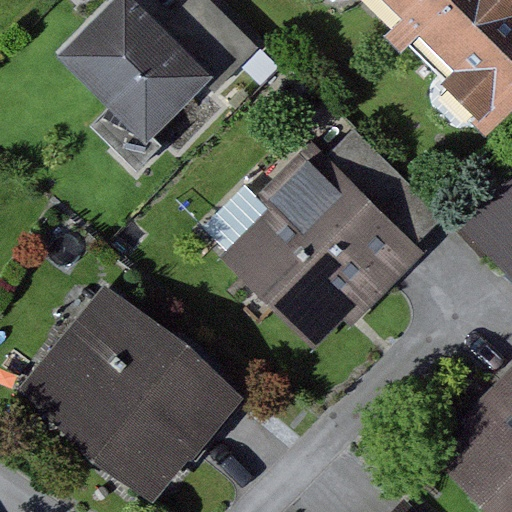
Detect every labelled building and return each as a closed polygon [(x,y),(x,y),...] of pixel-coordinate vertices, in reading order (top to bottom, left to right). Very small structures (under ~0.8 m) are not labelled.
[(200,0),(177,24),(151,0),(117,0),(64,55),(155,143),(258,36),(220,0),(200,0)] [(511,113),(511,0),(354,0),(493,133),(511,113)] [(417,247),(326,153),(223,252),(314,346),(417,247)] [(511,164),(456,217),(511,275),(511,164)] [(248,400),(113,288),(26,393),(160,505),(248,400)] [(511,511),(511,372),(461,421),(470,431),(440,460),(489,511),(511,511)] [(429,511),(418,502),(408,511),(429,511)]
